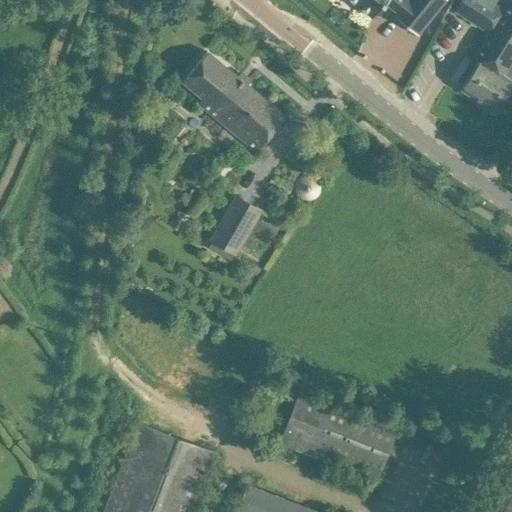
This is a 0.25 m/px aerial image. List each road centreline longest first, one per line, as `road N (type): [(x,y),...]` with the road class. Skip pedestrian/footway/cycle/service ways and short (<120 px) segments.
road 1 (tertiary): [(511,205),(246,0)]
road 2 (track): [(69,0),(0,200)]
